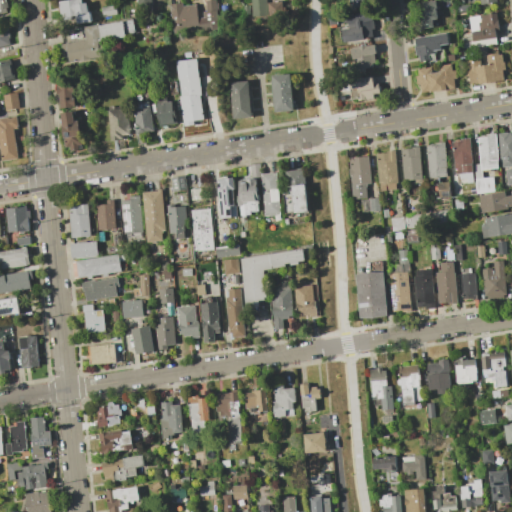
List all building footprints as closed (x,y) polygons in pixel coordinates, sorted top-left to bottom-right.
[(0,0),(0,10),(8,8),(5,0),(0,0)] [(57,2),(56,1),(62,0),(80,0),(81,3),(85,2),(87,11),(89,11),(90,21),(76,23),(75,16),(59,19),(59,14),(56,14),(54,2),(57,2)] [(149,0),(151,12),(137,13),(135,0),(149,0)] [(202,17),(201,11),(205,11),(204,0),(215,0),(216,10),(218,29),(203,30),(203,28),(197,28),(198,31),(173,34),(170,4),(182,2),(182,6),(195,4),(196,17),(202,17)] [(265,0),(266,15),(251,16),(249,0),(265,0)] [(364,6),(363,0),(349,0),(351,8),(364,6)] [(281,1),(282,17),(269,18),(268,2),(281,1)] [(435,1),(438,19),(432,19),(433,26),(416,29),(413,3),(435,1)] [(115,5),(116,14),(101,16),(100,7),(115,5)] [(337,23),(329,25),(328,11),(335,10),(337,23)] [(342,29),(349,28),(349,23),(342,24),(341,16),(373,11),(375,28),(371,28),(373,37),(343,41),(342,29)] [(472,32),(471,32),(468,18),(496,13),(498,27),(494,28),(496,44),(475,47),(472,32)] [(64,43),(64,42),(85,39),(83,27),(131,19),(133,35),(100,40),(102,58),(67,63),(66,57),(63,57),(61,44),(64,43)] [(0,28),(7,27),(9,36),(7,36),(9,45),(0,47),(0,28)] [(416,46),(415,37),(446,33),(448,43),(439,45),(440,49),(434,50),(434,53),(428,54),(429,59),(419,60),(418,55),(415,55),(414,46),(416,46)] [(374,44),(376,53),(372,53),(374,62),(371,63),(371,66),(360,68),(359,62),(353,64),(350,48),(374,44)] [(467,60),(481,58),(482,64),(488,64),(487,54),(496,53),(496,54),(501,54),(502,62),(503,61),(504,69),(501,69),(502,79),(470,83),(467,60)] [(0,61),(10,59),(15,79),(0,82),(0,61)] [(200,94),(204,119),(194,120),(195,124),(185,126),(181,96),(182,95),(178,61),(198,59),(202,94),(200,94)] [(418,75),(417,69),(431,67),(432,73),(438,72),(437,65),(451,63),(452,69),(455,69),(456,78),(453,78),(455,88),(438,91),(437,90),(421,93),(419,84),(416,84),(414,75),(418,75)] [(272,80),(272,75),(290,74),(293,110),(274,112),(274,108),(272,108),(270,81),(272,80)] [(372,76),(373,84),(378,83),(379,93),(372,94),(373,98),(363,100),(363,99),(357,100),(357,98),(350,99),(349,89),(350,89),(349,79),(372,76)] [(249,80),(252,117),(233,118),(230,82),(249,80)] [(58,85),(58,84),(72,83),(72,84),(74,84),(74,92),(72,92),(73,98),(75,97),(76,104),(74,104),(74,107),(60,108),(59,94),(57,94),(57,90),(57,85),(58,85)] [(17,92),(19,107),(5,110),(2,95),(17,92)] [(157,98),(167,96),(168,102),(174,101),(178,124),(161,126),(157,98)] [(139,108),(138,103),(150,101),(154,130),(148,131),(149,133),(143,134),(145,143),(137,144),(134,123),(137,122),(135,108),(139,108)] [(128,108),(130,134),(122,135),(123,138),(120,138),(120,139),(111,140),(109,110),(128,108)] [(74,111),(75,121),(78,120),(82,144),(79,145),(79,150),(71,151),(70,146),(66,147),(62,127),(64,127),(62,113),(74,111)] [(0,148),(0,118),(16,116),(18,128),(14,128),(18,159),(2,161),(0,148)] [(510,132),(510,135),(511,135),(511,165),(500,166),(498,133),(510,132)] [(477,137),(485,136),(485,134),(495,133),(498,168),(480,170),(477,137)] [(452,147),(452,142),(463,141),(462,138),(470,137),(474,182),(467,183),(467,178),(459,179),(458,173),(455,174),(454,160),(453,149),(452,149),(452,147)] [(435,144),(435,145),(445,144),(448,176),(429,177),(426,145),(435,144)] [(400,149),(410,148),(410,147),(419,146),(421,179),(403,180),(400,149)] [(388,153),(388,151),(395,150),(397,183),(396,183),(396,190),(380,191),(379,183),(378,183),(376,154),(388,153)] [(350,158),(369,156),(370,183),(366,184),(367,198),(353,199),(351,177),(350,177),(350,169),(351,169),(350,158)] [(288,194),(286,170),(304,168),(308,211),(286,213),(284,195),(288,194)] [(277,172),(281,214),(266,215),(261,173),(277,172)] [(185,175),(187,189),(173,192),(170,177),(185,175)] [(226,179),(226,178),(233,177),(235,189),(233,189),(235,216),(220,218),(217,179),(226,179)] [(493,177),(494,191),(476,193),(474,179),(493,177)] [(238,196),(237,181),(246,180),(246,178),(255,178),(255,179),(257,178),(259,204),(257,205),(258,210),(250,211),(250,215),(244,216),(243,206),(237,207),(236,196),(238,196)] [(449,181),(450,196),(439,197),(437,182),(449,181)] [(203,188),(203,199),(191,199),(190,189),(203,188)] [(158,190),(158,189),(162,189),(166,230),(161,231),(162,240),(147,242),(142,192),(158,190)] [(503,191),(504,196),(511,194),(511,205),(506,207),(506,208),(481,212),(478,195),(503,191)] [(130,199),(130,196),(140,195),(143,232),(125,233),(122,200),(130,199)] [(378,197),(379,210),(370,211),(369,198),(378,197)] [(462,198),(463,209),(455,210),(453,200),(462,198)] [(107,204),(106,200),(114,199),(116,228),(99,229),(97,205),(107,204)] [(68,205),(88,203),(89,213),(88,213),(90,236),(72,238),(68,205)] [(167,205),(176,204),(176,206),(186,206),(187,224),(184,224),(186,238),(177,239),(177,233),(170,233),(167,205)] [(22,207),(21,205),(26,205),(27,211),(29,210),(30,218),(29,218),(30,230),(24,231),(24,233),(20,233),(19,231),(8,232),(6,208),(22,207)] [(211,208),(214,250),(194,251),(191,210),(211,208)] [(452,209),(454,221),(406,229),(404,216),(452,209)] [(485,224),(484,218),(511,213),(511,232),(482,238),(480,225),(485,224)] [(403,217),(405,229),(391,231),(389,218),(403,217)] [(29,236),(30,243),(16,245),(15,238),(29,236)] [(70,243),(97,241),(98,254),(71,258),(70,250),(70,243)] [(504,241),(505,253),(498,254),(497,241),(504,241)] [(239,244),(240,255),(217,258),(215,247),(239,244)] [(459,244),(460,259),(454,260),(454,250),(452,250),(452,245),(459,244)] [(483,245),(484,256),(477,257),(476,246),(483,245)] [(0,251),(27,247),(28,256),(27,257),(28,265),(0,269),(0,251)] [(438,247),(439,259),(430,259),(429,247),(438,247)] [(241,258),(303,248),(305,260),(299,261),(300,263),(291,264),(291,262),(284,263),(285,266),(264,269),(266,296),(264,297),(264,299),(258,300),(259,307),(245,308),(241,258)] [(406,248),(408,263),(398,264),(397,249),(406,248)] [(119,254),(121,271),(107,272),(107,275),(103,276),(102,273),(91,275),(92,278),(87,279),(86,276),(77,277),(75,260),(119,254)] [(238,258),(239,273),(225,273),(224,259),(238,258)] [(481,268),(491,267),(492,269),(494,269),(493,260),(503,259),(506,295),(484,297),(481,268)] [(441,272),(440,262),(452,261),(456,303),(447,304),(447,302),(437,303),(435,272),(441,272)] [(0,275),(31,270),(32,279),(30,280),(31,288),(0,293),(0,275)] [(415,276),(415,271),(431,270),(434,309),(424,309),(424,307),(415,308),(413,276),(415,276)] [(383,271),(387,315),(360,318),(356,274),(383,271)] [(407,272),(410,311),(400,312),(400,310),(391,311),(388,273),(407,272)] [(474,273),(476,298),(462,299),(460,274),(474,273)] [(148,274),(149,295),(148,295),(148,299),(145,299),(145,295),(140,295),(139,275),(148,274)] [(92,280),(92,281),(118,277),(119,286),(115,287),(117,296),(85,301),(84,290),(82,291),(82,286),(81,282),(92,280)] [(204,284),(205,297),(197,297),(196,285),(204,284)] [(312,284),(313,300),(315,300),(317,316),(309,317),(308,314),(300,315),(300,313),(296,313),(294,286),(312,284)] [(274,304),(273,286),(281,285),(282,288),(290,288),(292,315),(288,315),(288,318),(281,318),(282,328),(273,329),(272,304),(274,304)] [(173,288),(174,302),(165,303),(165,306),(160,306),(159,289),(173,288)] [(229,297),(228,289),(240,288),(244,335),(232,336),(232,332),(229,332),(226,297),(229,297)] [(0,298),(17,296),(20,312),(0,315),(0,298)] [(141,299),(143,316),(122,317),(121,301),(141,299)] [(218,302),(220,327),(219,327),(219,332),(213,332),(214,341),(203,341),(200,303),(218,302)] [(93,304),(93,310),(103,309),(104,330),(85,332),(84,311),(83,311),(82,304),(93,304)] [(194,305),(196,321),(197,321),(199,338),(193,338),(192,336),(183,336),(183,334),(179,334),(177,307),(194,305)] [(159,323),(159,317),(173,316),(175,344),(167,344),(167,348),(157,349),(155,324),(159,323)] [(150,325),(153,351),(136,353),(132,328),(150,325)] [(35,336),(38,366),(31,366),(31,368),(21,368),(19,338),(35,336)] [(0,338),(2,338),(3,350),(9,350),(10,358),(8,358),(10,369),(4,370),(4,373),(0,373),(0,338)] [(87,346),(113,344),(115,362),(90,364),(90,359),(89,359),(87,346)] [(487,356),(487,354),(503,353),(503,355),(504,355),(506,386),(495,387),(494,378),(486,378),(486,374),(482,374),(482,370),(480,370),(479,357),(487,356)] [(462,357),(463,360),(475,359),(476,379),(472,380),(472,382),(455,384),(453,357),(462,357)] [(425,363),(437,363),(437,359),(447,359),(448,373),(449,372),(450,387),(446,387),(446,393),(438,393),(437,388),(428,389),(428,377),(426,377),(425,363)] [(396,379),(399,379),(397,366),(418,364),(421,400),(414,400),(414,403),(402,405),(400,385),(397,385),(396,379)] [(375,368),(381,367),(381,370),(385,370),(386,386),(390,385),(392,408),(381,409),(380,398),(371,399),(368,369),(375,368)] [(308,383),(308,387),(316,386),(316,389),(318,389),(319,397),(314,398),(316,411),(305,412),(304,407),(302,407),(299,384),(308,383)] [(275,402),(273,385),(282,385),(283,388),(294,387),(295,401),(293,401),(293,408),(291,408),(292,415),(273,417),(271,403),(275,402)] [(506,388),(507,396),(492,398),(491,390),(506,388)] [(246,401),(245,391),(265,389),(267,410),(259,411),(259,413),(253,414),(253,412),(249,412),(248,407),(245,408),(244,401),(246,401)] [(216,393),(237,391),(241,443),(228,444),(226,419),(231,418),(231,416),(225,416),(225,415),(220,415),(220,411),(217,411),(216,393)] [(192,397),(192,395),(199,395),(199,398),(206,397),(207,420),(193,420),(193,418),(191,418),(191,414),(189,415),(188,397),(192,397)] [(170,401),(170,405),(180,404),(182,432),(172,432),(172,434),(166,435),(167,438),(160,439),(157,402),(170,401)] [(113,405),(117,404),(118,409),(120,409),(121,415),(119,415),(120,422),(113,424),(113,425),(108,426),(108,425),(98,426),(95,411),(98,411),(98,407),(107,405),(107,404),(108,402),(111,402),(112,403),(113,405)] [(503,405),(511,403),(511,419),(505,420),(503,405)] [(154,405),(156,417),(147,418),(146,406),(154,405)] [(493,409),(495,422),(479,424),(478,411),(493,409)] [(46,431),(50,431),(51,445),(46,446),(44,446),(45,458),(32,459),(30,446),(34,445),(31,419),(44,417),(46,431)] [(10,427),(14,426),(13,422),(25,421),(26,425),(28,448),(24,449),(24,452),(14,452),(15,455),(6,456),(5,444),(11,443),(10,427)] [(511,423),(511,442),(505,444),(502,425),(511,423)] [(100,440),(101,440),(99,432),(122,428),(123,431),(130,430),(133,447),(115,451),(116,452),(102,455),(100,440)] [(324,432),(326,450),(304,452),(302,434),(324,432)] [(492,449),(492,462),(481,463),(481,450),(492,449)] [(122,459),(122,457),(142,454),(144,465),(135,467),(136,475),(124,477),(124,479),(118,480),(118,479),(103,481),(100,462),(122,459)] [(400,456),(424,455),(426,479),(416,480),(415,471),(412,471),(412,474),(405,474),(405,471),(401,472),(400,456)] [(395,456),(396,470),(387,470),(387,468),(386,468),(386,471),(381,471),(381,468),(373,469),(372,458),(395,456)] [(9,480),(7,471),(8,471),(7,464),(21,462),(22,467),(41,464),(40,463),(47,462),(48,469),(44,470),(47,487),(24,491),(23,487),(20,487),(18,473),(21,472),(21,470),(15,471),(16,479),(9,480)] [(488,471),(506,470),(509,502),(499,503),(499,499),(491,500),(488,471)] [(460,486),(467,486),(467,483),(471,482),(471,479),(481,479),(482,506),(461,507),(460,486)] [(207,485),(206,481),(212,480),(214,499),(199,500),(198,486),(207,485)] [(246,484),(247,498),(232,499),(231,485),(246,484)] [(108,511),(105,491),(137,486),(139,500),(126,501),(127,509),(120,510),(120,511),(108,511)] [(433,499),(432,491),(436,490),(436,486),(444,486),(444,492),(448,492),(449,496),(454,496),(455,509),(450,510),(450,511),(444,511),(439,511),(439,509),(432,509),(431,500),(433,499)] [(184,488),(185,497),(169,498),(168,489),(184,488)] [(404,511),(403,490),(423,488),(424,511),(404,511)] [(28,511),(26,494),(48,491),(52,511),(28,511)] [(231,494),(231,511),(222,511),(222,495),(231,494)] [(380,499),(380,495),(386,494),(386,496),(398,495),(399,511),(379,511),(379,509),(377,509),(377,500),(380,499)] [(320,495),(321,498),(329,498),(329,511),(310,511),(309,496),(320,495)] [(295,496),(296,511),(284,511),(283,497),(295,496)]
